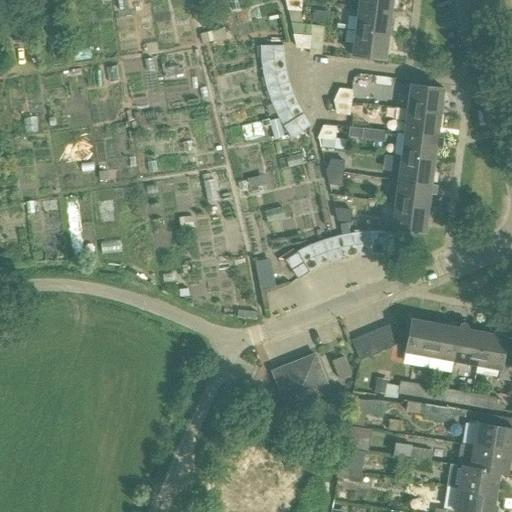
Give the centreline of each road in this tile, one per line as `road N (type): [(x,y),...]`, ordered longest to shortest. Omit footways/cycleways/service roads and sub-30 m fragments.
road 1 (residential): [(226,334),(281,329),(511,241)]
road 2 (unclassified): [(226,334),(108,294),(0,288)]
road 3 (unclassified): [(161,511),(226,334)]
road 4 (residential): [(511,175),(469,0)]
